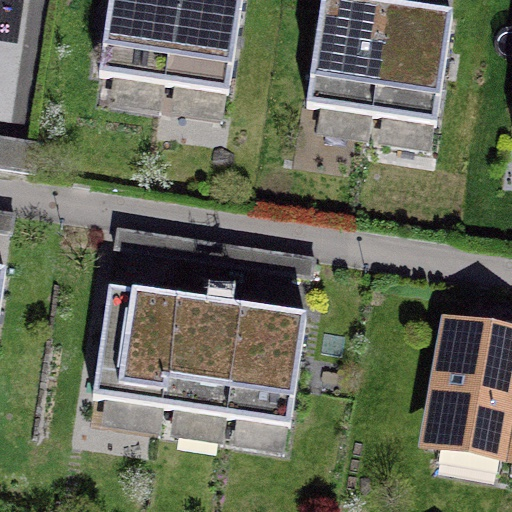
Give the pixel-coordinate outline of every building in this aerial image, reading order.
[(110,0),(99,78),(163,87),(176,0),(110,0)] [(176,0),(163,87),(228,97),(242,0),(176,0)] [(387,9),(326,0),(323,0),(307,109),(371,118),(387,9)] [(387,9),(371,118),(436,128),(452,19),(387,9)] [(14,217),(0,214),(0,234),(12,236),(14,217)] [(188,242),(118,232),(115,252),(185,262),(188,242)] [(251,252),(188,242),(185,262),(248,271),(251,252)] [(315,261),(251,252),(248,271),(312,281),(315,261)] [(179,302),(109,291),(93,400),(163,410),(179,302)] [(242,311),(179,302),(163,410),(226,420),(242,311)] [(242,311),(226,420),(289,429),(306,320),(242,311)] [(511,433),(511,342),(451,332),(431,445),(507,459),(511,433)]
